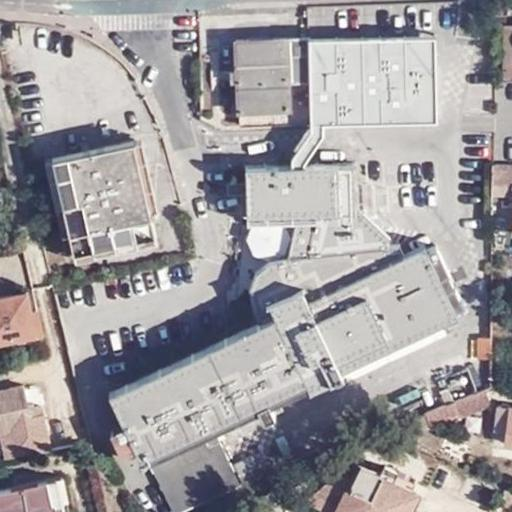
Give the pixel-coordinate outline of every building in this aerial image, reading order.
[(511,25),(501,26),(504,77),(511,77),(511,25)] [(311,124),(311,39),(267,38),(240,38),(240,73),(240,123),(311,124)] [(437,40),(311,39),(311,124),(323,124),(437,124),(437,40)] [(292,158),(292,165),(304,165),(304,162),(324,134),(323,124),(311,124),(311,131),(292,158)] [(54,153),(78,246),(158,227),(133,133),(54,153)] [(511,164),(492,164),(492,185),(507,185),(511,185),(511,164)] [(250,165),(250,213),(342,212),(361,211),(361,165),(304,165),(292,165),(250,165)] [(507,212),(507,185),(492,185),(492,251),(508,252),(508,212),(507,212)] [(307,380),(310,386),(341,373),(340,369),(460,317),(458,311),(467,307),(440,246),(414,258),(405,262),(397,245),(393,245),(391,236),(365,211),(361,211),(342,212),(341,221),(315,221),(314,243),(310,260),(306,258),(302,257),(298,257),(293,256),(293,247),(292,222),(254,222),(247,238),(254,253),(273,262),(267,266),(261,273),(257,281),(255,289),(255,300),(265,325),(111,396),(135,458),(142,455),(145,462),(150,460),(161,456),(166,467),(157,471),(173,511),(177,511),(242,483),(222,440),(209,445),(197,450),(189,434),(202,429),(307,380)] [(341,221),(342,212),(250,213),(250,222),(254,222),(292,222),(315,221),(341,221)] [(314,243),(315,221),(292,222),(293,247),(314,243)] [(306,258),(310,260),(314,243),(293,247),(293,256),(298,257),(302,257),(306,258)] [(406,244),(397,245),(405,262),(414,258),(406,244)] [(33,307),(28,287),(0,294),(0,341),(32,334),(27,310),(33,307)] [(45,331),(41,306),(33,307),(27,310),(32,334),(45,331)] [(479,361),(490,361),(490,359),(491,340),(479,341),(479,361)] [(24,384),(0,389),(0,434),(35,426),(24,384)] [(493,404),(487,388),(413,418),(419,433),(493,404)] [(511,406),(498,405),(495,430),(505,430),(504,442),(511,442),(511,406)] [(209,445),(202,429),(189,434),(197,450),(209,445)] [(237,462),(247,484),(274,472),(264,450),(237,462)] [(150,460),(157,471),(166,467),(161,456),(150,460)] [(406,511),(417,491),(390,479),(395,468),(385,462),(378,473),(360,464),(336,511),(406,511)] [(69,511),(61,476),(0,490),(0,511),(69,511)]
